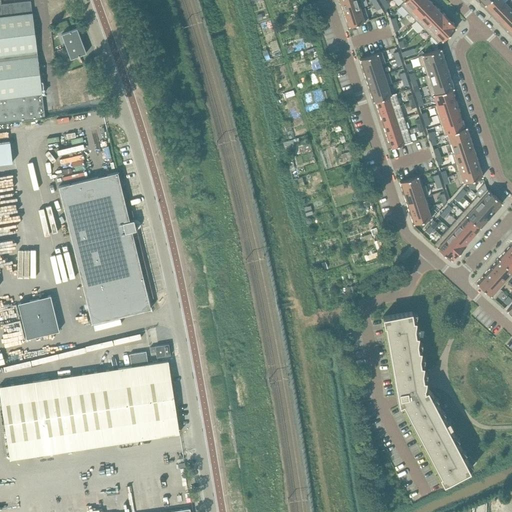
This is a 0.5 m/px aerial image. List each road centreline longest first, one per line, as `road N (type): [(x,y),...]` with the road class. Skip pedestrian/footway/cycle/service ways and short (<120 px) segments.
road 1 (unclassified): [(211,511),(174,294),(137,147),(86,0)]
road 2 (residential): [(429,255),(407,294),(362,311),(381,404),(426,495)]
road 3 (residential): [(327,0),(406,233),(429,255)]
road 4 (unknown): [(126,114),(71,120),(17,144),(12,161),(43,284)]
road 5 (residential): [(481,27),(460,53),(498,176),(511,188)]
road 6 (unknown): [(198,435),(44,468)]
